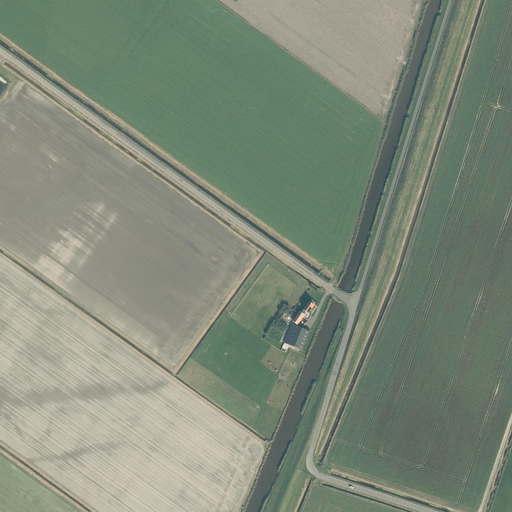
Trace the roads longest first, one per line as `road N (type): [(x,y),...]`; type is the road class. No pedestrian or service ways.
road 1 (tertiary): [(354,304),(0,50)]
road 2 (unclassified): [(354,304),(450,0)]
road 3 (tertiary): [(426,511),(327,479),(309,464),(354,304)]
